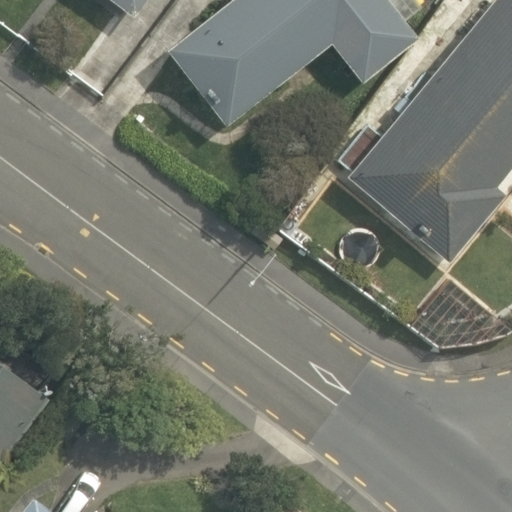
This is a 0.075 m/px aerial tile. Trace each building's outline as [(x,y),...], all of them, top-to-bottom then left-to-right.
[(111,0),(134,17),(146,0),(111,0)] [(226,0),(165,47),(225,125),(331,42),(362,82),(420,38),(405,18),(422,6),(417,0),(226,0)] [(497,186),(511,168),(511,0),(494,0),(380,136),(368,126),(339,161),(350,170),(346,176),(450,263),(505,193),(497,186)] [(0,464),(49,396),(0,360),(0,464)] [(56,511),(32,494),(17,511),(56,511)]
